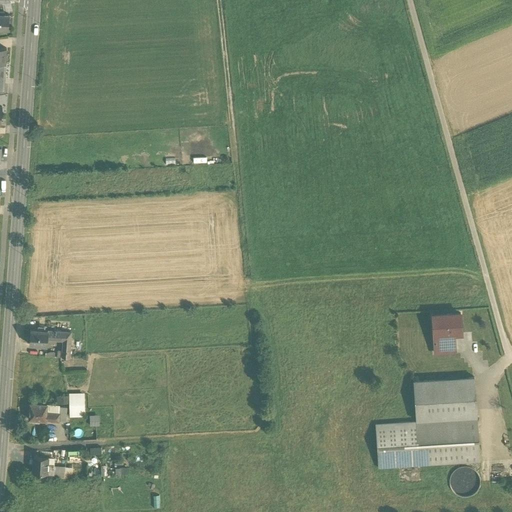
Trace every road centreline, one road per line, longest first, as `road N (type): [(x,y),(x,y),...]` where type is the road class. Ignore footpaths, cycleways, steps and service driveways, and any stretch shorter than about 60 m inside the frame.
road 1 (track): [(223,0),(273,511)]
road 2 (primary): [(0,464),(34,0)]
road 3 (track): [(511,358),(410,0)]
road 4 (track): [(266,433),(111,443)]
